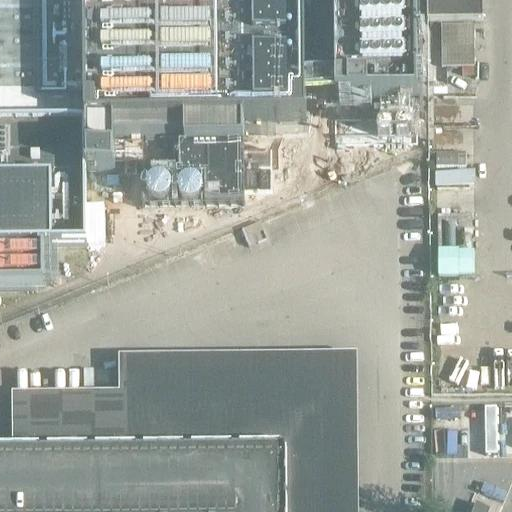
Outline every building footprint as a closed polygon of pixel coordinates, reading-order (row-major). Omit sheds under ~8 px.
[(0,0),(0,126),(85,125),(83,0),(0,0)] [(483,22),(482,0),(426,0),(427,23),(482,23),(482,22),(483,22)] [(475,69),(474,27),(441,27),(441,69),(475,69)] [(438,174),(438,186),(476,184),(476,182),(457,182),(457,174),(438,174)] [(474,278),(474,253),(438,253),(438,278),(474,278)] [(46,382),(46,392),(77,392),(77,382),(46,382)] [(303,451),(303,449),(305,449),(304,383),(245,384),(246,448),(223,448),(0,450),(0,511),(286,511),(286,451),(303,451)]
